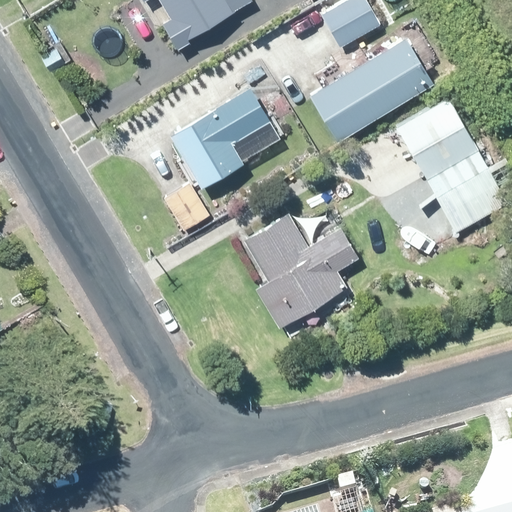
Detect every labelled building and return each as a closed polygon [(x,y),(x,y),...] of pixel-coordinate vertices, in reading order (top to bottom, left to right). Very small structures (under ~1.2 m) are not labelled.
[(161,20),(175,45),(187,38),(184,34),(245,0),(160,0),(169,16),(161,20)] [(339,0),(319,11),(338,44),(376,23),(364,0),(339,0)] [(335,140),(430,82),(404,38),(309,96),(335,140)] [(49,69),(63,61),(55,46),(41,55),(49,69)] [(228,138),(265,116),(247,85),(168,132),(199,185),(241,160),(239,158),(228,138)] [(270,104),(283,96),(278,87),(265,95),(270,104)] [(394,124),(423,175),(434,194),(486,164),(446,94),(394,124)] [(487,171),(450,191),(458,207),(495,187),(487,171)] [(182,226),(207,211),(188,179),(184,182),(163,194),(182,226)] [(499,184),(504,197),(511,195),(511,189),(509,180),(499,184)] [(306,243),(294,223),(286,210),(246,234),(242,236),(267,277),(262,280),(253,285),(277,323),(282,321),(343,283),(334,268),(356,254),(338,224),(306,243)] [(511,218),(503,223),(511,239),(511,238),(511,218)] [(354,473),(339,478),(343,492),(333,495),(338,511),(357,511),(366,509),(354,473)]
